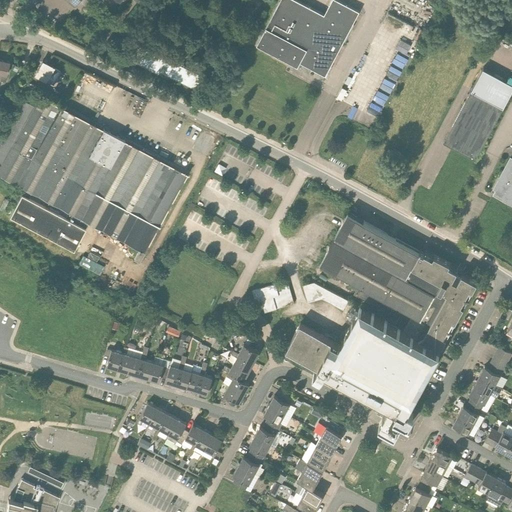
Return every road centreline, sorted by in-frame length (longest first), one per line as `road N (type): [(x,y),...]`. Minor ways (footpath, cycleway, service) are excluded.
road 1 (residential): [(249,420),(0,350)]
road 2 (unclassified): [(306,167),(79,56)]
road 3 (residential): [(276,367),(263,327),(239,305),(240,292),(306,167)]
road 4 (unclassified): [(504,277),(306,167)]
road 5 (residential): [(427,422),(504,277)]
road 6 (unknown): [(446,243),(511,121)]
